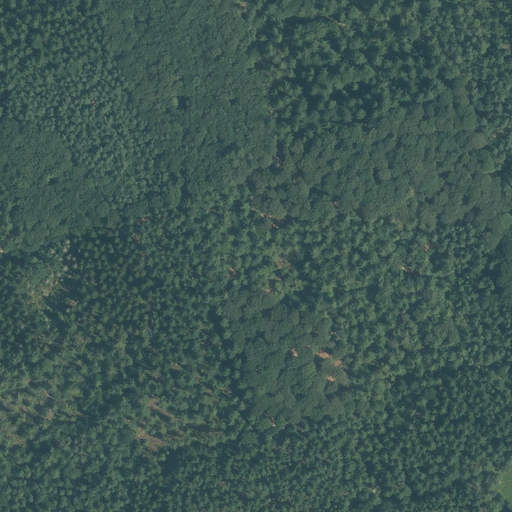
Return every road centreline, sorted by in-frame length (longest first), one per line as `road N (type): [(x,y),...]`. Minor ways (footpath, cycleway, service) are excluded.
road 1 (track): [(0,251),(466,87)]
road 2 (track): [(133,511),(123,442),(143,394),(154,285),(109,213)]
road 3 (track): [(0,105),(42,124),(66,147),(109,213)]
